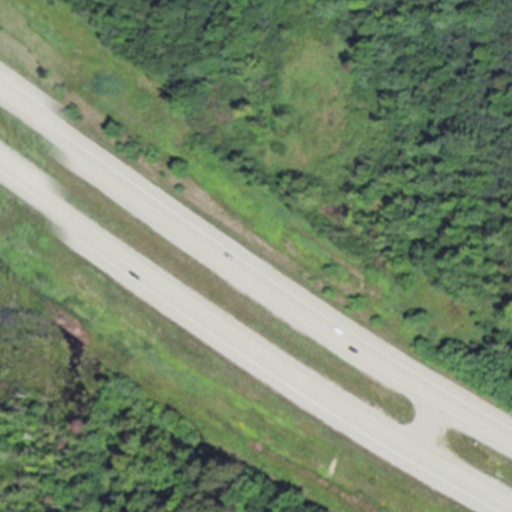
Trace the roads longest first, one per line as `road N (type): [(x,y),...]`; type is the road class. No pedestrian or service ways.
road 1 (motorway): [(511,430),(331,322),(0,90)]
road 2 (motorway): [(0,169),(290,372),(511,504)]
